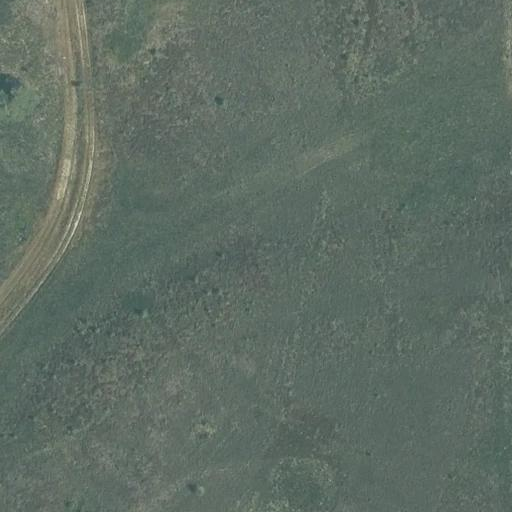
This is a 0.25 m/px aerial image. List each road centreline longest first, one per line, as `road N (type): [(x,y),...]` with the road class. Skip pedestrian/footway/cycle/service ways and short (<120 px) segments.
road 1 (track): [(81,0),(90,124),(77,214),(57,259),(0,334)]
road 2 (unknown): [(61,0),(66,170),(57,207),(0,300)]
